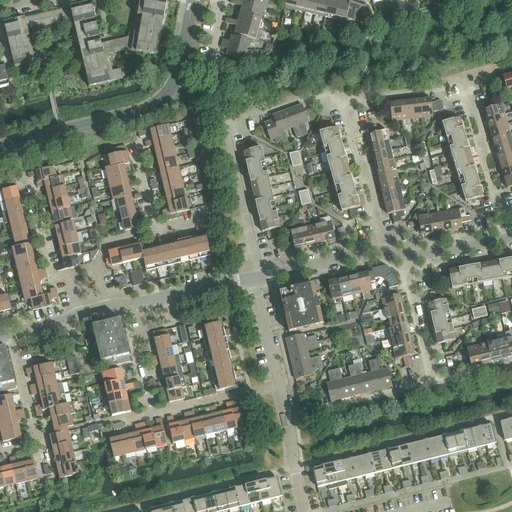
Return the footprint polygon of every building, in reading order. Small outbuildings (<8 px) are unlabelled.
[(76,34),(72,35),(74,45),(79,44),(79,47),(80,49),(89,88),(123,79),(120,70),(113,72),(109,55),(127,51),(157,56),(167,2),(155,0),(140,0),(134,36),(101,44),(100,42),(91,3),(4,24),(15,68),(40,62),(38,52),(33,54),(28,30),(73,19),(76,34)] [(242,7),(240,16),(260,22),(263,11),(266,12),(269,2),(262,0),(244,0),(243,3),(233,0),(231,0),(230,4),(242,7)] [(286,0),(285,8),(295,11),(297,0),(286,0)] [(297,0),(295,11),(305,13),(308,0),(297,0)] [(308,0),(305,13),(315,15),(318,0),(308,0)] [(318,0),(315,15),(325,18),(329,0),(318,0)] [(336,0),(329,0),(325,18),(335,20),(340,1),(342,1),(342,0),(337,0),(336,0)] [(346,20),(350,3),(342,1),(340,1),(335,20),(346,23),(346,20)] [(350,3),(346,20),(356,23),(359,11),(365,13),(366,7),(350,3)] [(258,30),(260,22),(240,16),(238,22),(226,19),(225,24),(237,27),(234,35),(258,42),(261,31),(258,30)] [(232,37),(229,46),(246,51),(249,41),(232,37)] [(229,46),(227,56),(244,61),(246,51),(229,46)] [(0,64),(0,88),(9,86),(4,63),(0,64)] [(511,93),(511,74),(510,75),(509,73),(502,76),(508,95),(511,93)] [(433,118),(432,113),(442,111),(443,109),(441,101),(431,104),(431,99),(427,100),(427,98),(420,99),(422,119),(433,118)] [(420,99),(413,100),(413,101),(410,102),(412,120),(422,119),(420,99)] [(412,120),(410,102),(407,102),(407,100),(400,101),(402,121),(412,120)] [(393,104),(389,104),(392,123),(402,121),(400,101),(393,102),(393,104)] [(304,124),(308,123),(302,105),(292,109),(302,137),(308,135),(304,124)] [(485,113),(483,114),(485,121),(505,115),(502,105),(484,110),(485,113)] [(292,109),(282,112),(288,130),(292,129),(296,139),(302,137),(292,109)] [(288,142),(284,131),(288,130),(282,112),(272,116),(274,120),(282,142),(282,144),(288,142)] [(505,115),(485,121),(487,128),(489,127),(490,130),(507,125),(505,115)] [(445,135),(463,129),(464,129),(462,121),(460,122),(460,119),(442,124),(445,135)] [(282,142),(274,120),(264,124),(270,142),(274,140),(276,144),(282,142)] [(491,133),(489,134),(491,140),(510,135),(507,125),(490,130),(491,133)] [(169,126),(150,130),(152,141),(153,141),(172,137),(169,126)] [(369,139),(367,139),(369,146),(389,141),(386,131),(377,133),(376,126),(371,127),(373,134),(368,135),(369,139)] [(337,128),(319,133),(322,144),(340,139),(342,139),(340,131),(338,132),(337,128)] [(445,135),(451,154),(470,148),(468,141),(466,141),(463,129),(445,135)] [(511,140),(510,135),(491,140),(493,147),(495,147),(496,150),(511,144),(511,140)] [(152,141),(145,143),(146,148),(154,146),(155,152),(174,147),(172,137),(153,141),(152,141)] [(413,143),(405,138),(407,147),(414,146),(413,143)] [(322,144),(328,163),(347,158),(345,151),(343,151),(340,139),(322,144)] [(389,141),(369,146),(371,153),(373,153),(373,155),(391,151),(389,141)] [(496,153),(495,153),(497,160),(511,155),(511,144),(496,150),(496,153)] [(112,150),(113,156),(108,157),(111,167),(111,168),(124,165),(130,164),(127,152),(126,147),(112,150)] [(174,147),(155,152),(158,162),(176,158),(174,147)] [(471,158),(470,155),(472,155),(470,148),(451,154),(453,163),(471,158)] [(246,164),(264,159),(261,149),(243,153),(244,156),(242,157),(244,164),(246,164)] [(373,155),(374,158),(372,159),(374,166),(394,161),(391,151),(373,155)] [(299,152),(289,154),(293,168),(302,166),(299,152)] [(511,155),(497,160),(499,167),(500,166),(501,169),(511,166),(511,155)] [(176,158),(158,162),(160,173),(179,169),(176,158)] [(347,165),(349,165),(347,158),(328,163),(330,173),(348,168),(347,165)] [(471,158),(453,163),(456,173),(476,167),(474,161),(472,161),(471,158)] [(247,176),(249,183),(268,179),(264,159),(246,164),(249,176),(247,176)] [(394,161),(374,166),(375,173),(377,172),(378,175),(396,171),(394,161)] [(126,175),(124,165),(111,168),(111,167),(105,169),(108,180),(126,175)] [(502,172),(500,173),(503,180),(511,176),(511,166),(501,169),(502,172)] [(478,174),(476,167),(456,173),(462,192),(480,187),(476,175),(478,174)] [(54,168),(28,174),(29,179),(37,177),(38,183),(57,179),(57,178),(54,168)] [(348,168),(330,173),(333,183),(353,177),(351,170),(349,171),(348,168)] [(179,169),(160,173),(163,183),(181,179),(179,169)] [(378,175),(379,178),(377,179),(379,186),(398,181),(396,171),(378,175)] [(126,175),(108,180),(110,190),(129,186),(126,175)] [(511,176),(503,180),(505,187),(506,186),(507,189),(511,187),(511,176)] [(38,183),(37,183),(38,188),(45,187),(46,192),(65,188),(63,177),(57,178),(57,179),(38,183)] [(355,184),(353,177),(333,183),(338,202),(356,197),(353,185),(355,184)] [(181,179),(163,183),(165,194),(184,190),(181,179)] [(268,179),(249,183),(250,190),(252,190),(253,193),(271,189),(268,179)] [(398,181),(379,186),(380,193),(382,192),(383,195),(401,191),(398,181)] [(2,185),(3,191),(2,191),(5,202),(20,199),(16,182),(2,185)] [(429,184),(421,186),(423,194),(427,193),(430,189),(429,184)] [(129,186),(110,190),(113,201),(117,200),(132,196),(129,186)] [(481,186),(480,187),(462,192),(465,203),(483,198),(482,194),(484,194),(481,186)] [(65,188),(46,192),(49,203),(68,198),(65,188)] [(253,193),(253,196),(252,196),(253,203),(273,198),(271,189),(253,193)] [(184,190),(165,194),(168,205),(186,200),(184,190)] [(302,207),(311,204),(308,191),(299,193),(302,207)] [(401,191),(383,195),(383,198),(382,199),(383,205),(403,201),(401,191)] [(132,196),(117,200),(119,210),(134,207),(132,196)] [(356,197),(338,202),(342,213),(359,208),(358,204),(360,204),(358,196),(356,197)] [(68,198),(49,203),(51,213),(70,209),(68,198)] [(273,198),(253,203),(255,210),(257,210),(260,222),(278,218),(273,198)] [(20,199),(5,202),(0,203),(3,213),(22,209),(20,199)] [(168,205),(169,210),(161,212),(163,217),(181,212),(181,213),(189,211),(186,200),(168,205)] [(403,201),(383,205),(385,213),(387,212),(387,215),(391,214),(394,224),(401,222),(401,218),(404,217),(403,214),(403,212),(405,211),(403,201)] [(134,207),(119,210),(122,221),(137,217),(134,207)] [(3,213),(5,225),(10,223),(25,220),(22,209),(3,213)] [(53,219),(45,221),(47,226),(73,220),(70,209),(51,213),(53,219)] [(459,210),(448,212),(452,232),(459,231),(459,229),(462,229),(460,218),(465,217),(464,209),(459,210)] [(181,212),(163,217),(164,223),(182,218),(181,213),(181,212)] [(448,212),(438,214),(441,232),(444,232),(445,233),(452,232),(448,212)] [(439,233),(441,232),(438,214),(428,216),(432,236),(439,235),(439,233)] [(296,230),(290,232),(295,252),(302,250),(302,248),(305,247),(299,222),(298,217),(297,215),(292,222),(295,224),(296,230)] [(428,216),(418,218),(421,236),(424,235),(425,237),(432,236),(428,216)] [(137,217),(122,221),(124,232),(139,228),(137,217)] [(278,218),(260,222),(258,222),(260,230),(261,230),(262,233),(280,229),(278,218)] [(25,220),(10,223),(12,234),(27,230),(25,220)] [(303,221),(299,222),(305,247),(308,247),(308,248),(315,247),(311,227),(305,228),(303,221)] [(331,222),(321,225),(325,243),(328,242),(328,244),(336,242),(331,222)] [(74,223),(55,227),(57,238),(76,234),(74,223)] [(321,225),(311,227),(315,247),(322,245),(322,243),(325,243),(321,225)] [(27,230),(12,234),(15,245),(30,241),(27,230)] [(191,239),(184,240),(189,262),(211,257),(208,247),(211,247),(208,235),(198,237),(197,232),(190,234),(191,239)] [(76,234),(57,238),(60,249),(79,244),(76,234)] [(144,259),(143,259),(146,272),(189,262),(184,240),(177,242),(176,237),(169,239),(170,244),(163,245),(155,247),(154,242),(148,244),(149,249),(142,250),(144,259)] [(30,244),(12,248),(14,259),(33,255),(30,244)] [(77,256),(81,255),(79,244),(60,249),(62,259),(77,256)] [(142,250),(141,244),(130,247),(133,262),(143,259),(144,259),(142,250)] [(130,247),(119,250),(123,264),(133,262),(130,247)] [(110,259),(106,260),(108,267),(111,266),(112,267),(123,264),(119,250),(108,252),(110,259)] [(92,262),(99,251),(90,253),(92,262)] [(33,255),(14,259),(17,270),(36,266),(33,255)] [(77,256),(62,259),(65,270),(80,267),(77,256)] [(506,259),(499,260),(502,280),(511,278),(511,275),(509,260),(506,261),(506,259)] [(492,262),(492,263),(489,264),(492,282),(502,280),(499,260),(492,262)] [(486,263),(478,264),(482,284),(492,282),(489,264),(486,264),(486,263)] [(471,265),(472,267),(469,268),(472,286),(482,284),(478,264),(471,265)] [(36,266),(17,270),(19,280),(45,274),(44,269),(37,271),(36,266)] [(372,270),(372,272),(368,273),(370,281),(380,279),(384,282),(391,270),(385,267),(372,270)] [(452,271),(448,271),(452,289),(463,287),(459,269),(459,267),(451,269),(452,271)] [(469,268),(459,269),(463,287),(472,286),(469,268)] [(397,288),(399,287),(396,273),(391,270),(384,282),(387,284),(391,298),(399,296),(397,288)] [(136,272),(139,286),(145,285),(141,271),(136,272)] [(136,272),(130,274),(134,287),(139,286),(136,272)] [(364,272),(357,274),(362,294),(372,291),(370,281),(368,273),(365,274),(364,272)] [(39,281),(47,279),(45,274),(19,280),(22,291),(41,287),(39,281)] [(357,274),(350,275),(351,277),(348,278),(352,296),(362,294),(357,274)] [(344,277),(337,279),(342,298),(352,296),(348,278),(345,279),(344,277)] [(331,282),(327,283),(332,301),(342,298),(337,279),(330,280),(331,282)] [(313,284),(279,292),(289,333),(323,325),(313,284)] [(41,287),(22,291),(25,302),(30,301),(30,300),(43,297),(41,287)] [(30,300),(30,301),(33,311),(52,307),(50,300),(58,299),(57,293),(51,295),(43,297),(30,300)] [(8,295),(0,297),(0,311),(0,313),(11,310),(8,295)] [(391,298),(381,300),(384,310),(404,305),(402,298),(400,299),(399,295),(399,296),(391,298)] [(446,300),(428,305),(429,308),(427,308),(429,316),(430,315),(448,311),(446,300)] [(404,305),(384,310),(386,320),(404,316),(403,313),(405,312),(404,305)] [(485,307),(472,311),(474,320),(487,317),(485,307)] [(448,311),(430,315),(433,325),(451,321),(448,311)] [(352,313),(346,315),(348,322),(354,320),(352,313)] [(344,316),(336,318),(337,324),(339,324),(345,322),(344,316)] [(404,316),(386,320),(388,330),(408,325),(407,318),(405,319),(404,316)] [(121,320),(92,326),(101,362),(103,369),(130,362),(129,356),(129,355),(121,320)] [(433,325),(433,328),(432,328),(433,335),(453,331),(451,321),(433,325)] [(222,323),(201,328),(206,350),(227,345),(226,337),(231,336),(229,330),(224,331),(222,323)] [(408,325),(388,330),(391,340),(409,336),(408,333),(410,332),(408,325)] [(194,327),(188,329),(190,337),(196,336),(194,327)] [(167,330),(153,334),(157,350),(172,347),(169,336),(168,336),(167,330)] [(453,331),(433,335),(435,342),(437,342),(437,345),(455,341),(453,331)] [(304,335),(286,339),(288,350),(317,343),(316,337),(305,339),(304,335)] [(506,335),(496,338),(497,342),(501,361),(508,360),(508,358),(511,357),(507,339),(506,335)] [(409,336),(391,340),(393,350),(413,345),(411,338),(410,338),(409,336)] [(373,337),(365,339),(367,345),(375,344),(373,337)] [(497,342),(487,344),(491,362),(494,361),(494,363),(501,361),(497,342)] [(319,348),(317,343),(288,350),(290,360),(309,355),(308,351),(319,348)] [(489,365),(488,363),(491,362),(487,344),(477,347),(482,366),(489,365)] [(206,350),(211,371),(232,366),(231,358),(235,357),(234,351),(229,352),(227,345),(206,350)] [(409,357),(414,356),(413,353),(415,352),(413,345),(393,350),(396,360),(403,358),(405,368),(411,366),(409,357)] [(14,383),(15,383),(6,347),(0,348),(0,393),(16,390),(14,383)] [(158,356),(150,358),(152,363),(157,361),(156,361),(159,361),(174,357),(172,347),(157,350),(158,356)] [(467,349),(469,359),(463,361),(464,364),(470,363),(471,367),(474,366),(475,368),(482,366),(477,347),(467,349)] [(310,360),(309,355),(290,360),(293,370),(322,363),(321,357),(310,360)] [(174,357),(159,361),(162,371),(181,367),(178,356),(174,357)] [(380,359),(374,361),(382,390),(392,387),(387,369),(383,370),(380,359)] [(368,362),(371,373),(367,374),(371,392),(382,390),(374,361),(368,362)] [(313,372),(323,369),(322,363),(293,370),(295,380),(314,376),(313,372)] [(52,364),(26,370),(27,375),(37,373),(39,378),(55,375),(52,364)] [(360,364),(354,366),(361,395),(371,392),(367,374),(363,375),(360,364)] [(215,389),(203,392),(204,398),(217,395),(216,392),(234,388),(234,389),(235,388),(237,387),(236,379),(240,378),(239,372),(234,373),(232,366),(211,371),(215,389)] [(351,378),(346,379),(351,397),(361,395),(354,366),(348,367),(351,378)] [(181,367),(162,371),(164,382),(179,378),(183,377),(181,367)] [(121,369),(102,374),(104,385),(123,380),(121,369)] [(340,369),(334,371),(341,400),(351,397),(346,379),(342,380),(340,369)] [(330,383),(326,384),(330,402),(341,400),(334,371),(328,372),(330,383)] [(39,378),(40,384),(30,386),(31,391),(57,385),(55,375),(39,378)] [(179,378),(164,382),(167,392),(182,389),(179,378)] [(126,391),(134,389),(139,388),(138,383),(125,386),(123,380),(104,385),(107,395),(126,391)] [(57,385),(31,391),(32,396),(42,394),(44,399),(60,396),(60,395),(57,385)] [(182,389),(167,392),(169,403),(184,400),(182,389)] [(126,391),(107,395),(109,406),(128,401),(126,391)] [(62,406),(67,404),(65,394),(60,395),(60,396),(44,399),(45,405),(35,407),(36,413),(44,411),(49,410),(49,409),(62,406)] [(0,398),(0,409),(14,406),(12,395),(0,398)] [(128,401),(109,406),(112,417),(131,413),(128,401)] [(231,403),(237,429),(248,427),(243,408),(237,409),(236,402),(231,403)] [(62,406),(49,409),(49,410),(52,420),(71,415),(75,414),(73,403),(68,404),(67,404),(62,406)] [(228,412),(222,413),(226,432),(237,429),(231,403),(226,404),(228,412)] [(0,420),(24,415),(23,410),(16,412),(14,406),(0,409),(0,420)] [(226,432),(222,413),(216,414),(214,407),(210,408),(216,434),(226,432)] [(205,409),(207,417),(201,418),(205,437),(216,434),(210,408),(205,409)] [(194,412),(189,413),(195,439),(205,437),(201,418),(195,419),(194,412)] [(189,413),(184,414),(186,422),(180,423),(184,442),(195,439),(189,413)] [(24,415),(0,420),(0,429),(0,432),(19,427),(18,422),(26,420),(24,415)] [(71,415),(52,420),(56,432),(55,435),(68,432),(68,429),(67,428),(73,426),(71,415)] [(173,417),(167,418),(173,445),(184,442),(180,423),(174,424),(173,417)] [(156,421),(158,428),(152,430),(157,449),(168,446),(161,420),(156,421)] [(511,427),(510,420),(500,423),(505,441),(511,439),(511,427)] [(157,449),(152,430),(146,431),(145,424),(140,425),(146,451),(157,449)] [(140,425),(135,426),(137,433),(131,435),(135,454),(146,451),(140,425)] [(491,425),(481,428),(486,446),(496,444),(491,425)] [(19,427),(0,432),(3,443),(22,438),(19,427)] [(481,428),(472,430),(477,448),(486,446),(481,428)] [(472,430),(463,432),(467,451),(477,448),(472,430)] [(55,435),(50,436),(52,447),(71,443),(68,432),(55,435)] [(463,432),(454,434),(458,453),(467,451),(463,432)] [(454,434),(444,437),(449,455),(458,453),(454,434)] [(131,435),(121,437),(125,456),(135,454),(131,435)] [(121,437),(109,440),(114,459),(115,459),(125,456),(121,437)] [(444,437),(435,439),(440,458),(449,455),(444,437)] [(435,439),(426,441),(430,460),(440,458),(435,439)] [(426,441),(416,444),(421,462),(430,460),(426,441)] [(71,443),(52,447),(55,458),(74,453),(71,443)] [(416,444),(407,446),(412,465),(421,462),(416,444)] [(407,446),(397,448),(402,467),(412,465),(407,446)] [(397,448),(388,451),(393,469),(402,467),(397,448)] [(388,451),(379,453),(383,472),(393,469),(388,451)] [(74,453),(55,458),(57,468),(76,464),(74,453)] [(379,453),(369,455),(374,474),(383,472),(379,453)] [(22,464),(27,483),(38,480),(32,454),(26,455),(28,462),(22,464)] [(369,455),(360,458),(365,476),(374,474),(369,455)] [(27,483),(22,464),(16,465),(15,458),(10,459),(11,466),(12,466),(16,485),(27,483)] [(360,458),(351,460),(355,479),(365,476),(360,458)] [(114,459),(108,460),(110,470),(117,468),(115,459),(114,459)] [(351,460),(341,462),(346,481),(355,479),(351,460)] [(341,462),(332,465),(338,488),(347,486),(346,481),(341,462)] [(76,464),(57,468),(60,479),(79,475),(76,464)] [(332,465),(323,467),(328,486),(329,490),(338,488),(332,465)] [(11,466),(1,469),(6,488),(16,485),(12,466),(11,466)] [(126,466),(118,468),(119,475),(128,473),(126,466)] [(314,471),(314,472),(318,488),(328,486),(323,467),(316,469),(315,469),(314,470),(314,471)] [(266,481),(271,500),(282,497),(278,481),(278,480),(277,480),(277,479),(276,479),(275,479),(266,481)] [(266,481),(256,484),(260,502),(271,500),(266,481)] [(256,484),(245,486),(250,505),(260,502),(256,484)] [(245,486),(235,489),(239,508),(250,505),(245,486)] [(235,489),(224,492),(229,510),(239,508),(235,489)] [(224,492),(214,494),(218,511),(221,511),(229,510),(224,492)] [(218,511),(214,494),(204,497),(207,511),(218,511)] [(207,511),(204,497),(193,499),(195,511),(207,511)] [(195,511),(193,499),(182,502),(184,511),(195,511)] [(184,511),(182,502),(172,505),(173,511),(184,511)]
